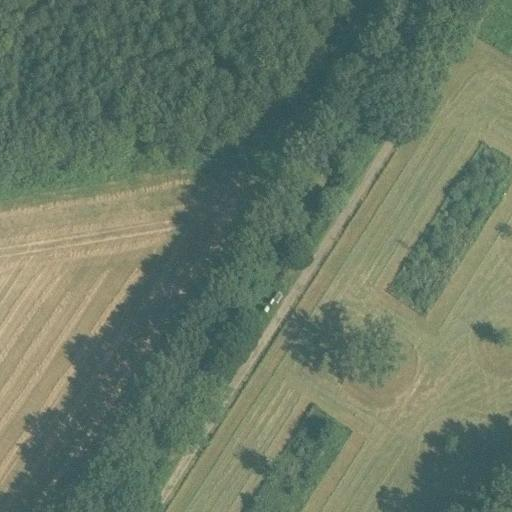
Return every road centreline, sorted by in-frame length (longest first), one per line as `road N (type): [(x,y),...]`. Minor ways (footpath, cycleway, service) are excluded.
road 1 (track): [(486,0),(154,511)]
road 2 (unclassified): [(67,511),(397,0)]
